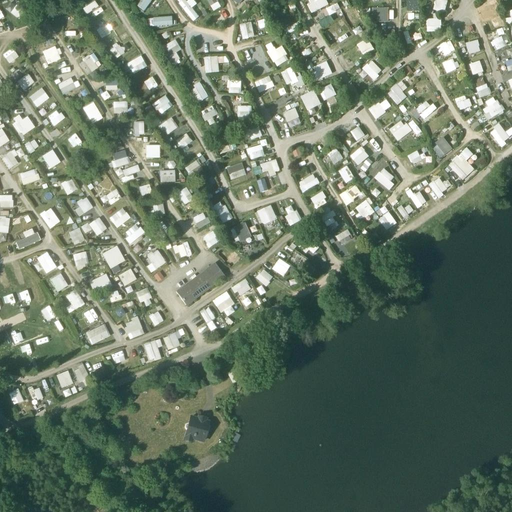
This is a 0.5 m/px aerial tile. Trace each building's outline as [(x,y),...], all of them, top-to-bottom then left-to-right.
[(144,12),(152,0),(141,0),(137,6),(144,12)] [(192,8),(197,4),(193,0),(188,0),(187,2),(185,0),(175,0),(193,22),(199,17),(192,8)] [(222,6),(218,0),(206,0),(214,11),(222,6)] [(326,0),(306,0),(312,12),(328,5),(326,0)] [(419,11),(418,0),(405,0),(406,11),(419,11)] [(446,0),(434,0),(433,10),(445,12),(448,0),(446,0)] [(103,5),(98,8),(102,14),(106,11),(103,5)] [(333,6),(326,8),(329,15),(336,13),(333,6)] [(388,22),(388,7),(375,7),(374,22),(388,22)] [(498,14),(490,16),(492,27),(500,25),(498,14)] [(105,17),(95,24),(98,29),(108,22),(105,17)] [(172,17),(152,17),(153,26),(172,26),(172,17)] [(258,21),(260,30),(268,28),(266,19),(258,21)] [(329,31),(338,39),(343,32),(346,34),(351,29),(340,19),(329,31)] [(440,19),(426,19),(426,31),(440,32),(440,19)] [(243,40),(255,37),(251,22),(239,25),(243,40)] [(65,37),(73,36),(73,24),(65,25),(65,37)] [(285,29),(288,34),(299,28),(296,24),(285,29)] [(103,39),(116,31),(113,26),(100,34),(103,39)] [(337,39),(340,43),(347,37),(345,34),(337,39)] [(495,51),(505,46),(501,37),(491,41),(495,51)] [(367,38),(356,45),(363,55),(374,48),(367,38)] [(179,59),(176,53),(181,49),(175,39),(164,46),(169,55),(167,56),(171,64),(179,59)] [(467,50),(479,46),(478,40),(465,43),(467,50)] [(451,41),(438,46),(442,56),(455,51),(451,41)] [(265,46),(275,67),(288,61),(281,46),(275,49),(272,43),(265,46)] [(120,57),(128,54),(124,45),(116,49),(120,57)] [(55,47),(42,50),(46,64),(59,61),(55,47)] [(13,48),(2,54),(7,63),(18,58),(13,48)] [(133,74),(147,66),(141,55),(127,63),(133,74)] [(218,56),(219,64),(227,62),(226,55),(218,56)] [(205,73),(218,72),(218,56),(204,57),(205,73)] [(442,63),(446,73),(458,68),(454,58),(442,63)] [(358,73),(363,78),(367,74),(373,80),(382,71),(371,60),(358,73)] [(482,67),(486,66),(485,60),(469,64),(472,75),(483,72),(482,67)] [(320,80),(332,74),(327,61),(315,66),(320,80)] [(408,65),(402,69),(406,76),(412,72),(408,65)] [(292,67),(280,72),(286,86),(295,82),(299,94),(307,91),(301,76),(296,78),(292,67)] [(316,71),(312,73),(315,82),(320,80),(316,71)] [(28,74),(16,82),(23,91),(34,83),(28,74)] [(270,76),(255,82),(259,93),(274,87),(270,76)] [(148,90),(157,86),(153,77),(144,80),(148,90)] [(475,81),(477,87),(485,83),(482,77),(475,81)] [(62,95),(80,87),(78,81),(72,83),(70,78),(57,84),(62,95)] [(241,81),(228,80),(227,93),(241,93),(241,81)] [(407,97),(402,92),(407,87),(401,80),(387,93),(397,105),(407,97)] [(117,89),(115,81),(104,83),(106,91),(117,89)] [(421,81),(413,87),(419,96),(428,90),(421,81)] [(475,89),(479,98),(491,93),(486,84),(475,89)] [(324,101),(336,95),(331,85),(319,90),(324,101)] [(191,90),(197,103),(207,98),(201,86),(191,90)] [(35,108),(49,99),(41,88),(28,97),(35,108)] [(306,111),(320,105),(314,90),(300,96),(306,111)] [(106,91),(101,94),(104,100),(109,97),(106,91)] [(160,114),(172,106),(165,95),(152,104),(160,114)] [(455,99),(458,108),(468,105),(465,95),(455,99)] [(485,102),(488,106),(482,110),(488,121),(503,113),(495,97),(485,102)] [(386,99),(369,109),(374,118),(392,108),(386,99)] [(127,113),(127,101),(113,102),(114,113),(127,113)] [(419,114),(429,106),(426,101),(415,109),(419,114)] [(92,124),(103,118),(93,102),(82,108),(92,124)] [(237,117),(249,117),(249,106),(237,106),(237,117)] [(201,111),(206,126),(214,124),(212,116),(216,115),(214,107),(201,111)] [(295,108),(283,113),(286,122),(299,117),(295,108)] [(57,110),(47,117),(53,126),(64,119),(57,110)] [(20,134),(28,128),(18,114),(10,119),(20,134)] [(171,118),(162,125),(168,134),(178,127),(171,118)] [(416,136),(421,132),(414,120),(408,124),(416,136)] [(143,135),(143,121),(133,122),(134,135),(143,135)] [(412,130),(406,123),(403,126),(400,121),(388,130),(398,141),(412,130)] [(350,132),(357,142),(365,136),(358,126),(350,132)] [(500,147),(510,139),(501,126),(491,134),(500,147)] [(243,142),(262,136),(259,127),(240,133),(243,142)] [(0,146),(8,143),(3,129),(0,130),(0,146)] [(177,139),(181,148),(192,142),(188,133),(177,139)] [(68,140),(74,147),(82,141),(77,134),(68,140)] [(432,144),(440,157),(452,150),(444,137),(432,144)] [(23,146),(29,154),(39,147),(33,139),(23,146)] [(247,150),(250,160),(264,155),(260,145),(247,150)] [(157,158),(157,147),(144,148),(144,159),(157,158)] [(349,157),(358,166),(369,156),(360,147),(349,157)] [(294,158),(301,156),(299,148),(292,150),(294,158)] [(327,154),(334,165),(343,159),(336,148),(327,154)] [(461,181),(475,170),(466,161),(473,155),(466,148),(447,165),(461,181)] [(53,151),(43,157),(50,167),(59,161),(53,151)] [(408,156),(413,165),(422,160),(417,151),(408,156)] [(113,155),(115,161),(111,162),(112,168),(129,164),(126,152),(113,155)] [(188,172),(201,165),(198,159),(185,167),(188,172)] [(365,171),(373,163),(368,159),(361,167),(365,171)] [(268,171),(269,175),(280,172),(276,160),(252,167),(255,175),(268,171)] [(226,168),(230,180),(246,174),(242,162),(226,168)] [(346,166),(338,171),(346,184),(355,178),(346,166)] [(22,185),(39,180),(36,168),(19,174),(22,185)] [(390,181),(393,178),(383,168),(374,178),(389,191),(394,185),(390,181)] [(160,182),(175,182),(175,170),(159,170),(160,182)] [(303,192),(319,184),(314,174),(298,183),(303,192)] [(256,181),(261,192),(269,189),(264,177),(256,181)] [(447,180),(443,183),(439,177),(428,185),(433,192),(431,194),(436,200),(443,195),(441,193),(451,186),(447,180)] [(67,195),(77,189),(70,178),(60,183),(67,195)] [(139,187),(142,196),(151,194),(148,184),(139,187)] [(356,185),(339,196),(346,206),(362,195),(356,185)] [(376,197),(381,193),(376,188),(371,193),(376,197)] [(417,209),(426,202),(419,192),(414,195),(410,188),(405,192),(417,209)] [(187,189),(178,193),(183,204),(192,200),(187,189)] [(106,194),(110,204),(121,200),(117,190),(106,194)] [(310,199),(317,209),(328,202),(321,192),(310,199)] [(0,207),(11,207),(10,195),(0,195),(0,207)] [(79,208),(75,210),(78,216),(92,209),(86,197),(76,202),(79,208)] [(356,207),(364,220),(375,213),(367,200),(356,207)] [(226,205),(222,207),(220,202),(213,206),(222,224),(233,218),(226,205)] [(153,209),(147,209),(148,215),(164,214),(163,204),(153,205),(153,209)] [(256,210),(260,225),(276,220),(272,205),(256,210)] [(288,215),(285,216),(290,226),(302,220),(297,210),(294,212),(291,205),(285,208),(288,215)] [(117,228),(130,217),(122,207),(108,219),(117,228)] [(384,216),(378,220),(386,231),(397,223),(385,207),(380,210),(384,216)] [(50,208),(39,215),(49,229),(60,222),(50,208)] [(404,221),(409,218),(404,208),(399,210),(404,221)] [(197,229),(209,224),(203,212),(192,218),(197,229)] [(0,232),(8,233),(9,217),(0,216),(0,232)] [(98,217),(88,224),(96,236),(107,229),(98,217)] [(245,223),(231,229),(238,243),(252,236),(245,223)] [(132,241),(142,234),(135,225),(125,232),(132,241)] [(69,232),(70,236),(63,239),(66,246),(74,243),(75,245),(84,241),(79,228),(69,232)] [(23,238),(33,234),(31,229),(21,233),(23,238)] [(336,237),(343,246),(353,239),(347,230),(336,237)] [(202,237),(208,248),(219,242),(213,231),(202,237)] [(18,250),(39,240),(36,232),(14,242),(18,250)] [(305,253),(310,250),(312,253),(319,250),(314,240),(301,247),(305,253)] [(180,252),(181,258),(191,256),(188,242),(172,246),(174,253),(180,252)] [(102,253),(109,269),(124,262),(117,246),(102,253)] [(157,249),(146,256),(151,262),(146,266),(151,273),(166,263),(157,249)] [(227,258),(234,265),(241,259),(234,251),(227,258)] [(75,266),(87,263),(85,252),(72,255),(75,266)] [(296,259),(301,265),(307,261),(302,254),(296,259)] [(173,291),(182,303),(223,275),(214,262),(173,291)] [(284,277),(288,270),(276,262),(272,269),(284,277)] [(117,276),(123,286),(136,280),(130,269),(117,276)] [(264,269),(256,277),(265,286),(273,279),(264,269)] [(157,282),(163,278),(160,272),(153,275),(157,282)] [(61,274),(49,279),(55,292),(67,287),(61,274)] [(92,283),(96,291),(109,285),(106,277),(92,283)] [(233,287),(239,297),(252,289),(245,279),(233,287)] [(261,295),(266,292),(262,286),(257,289),(261,295)] [(143,301),(146,307),(152,304),(146,288),(135,292),(139,303),(143,301)] [(76,290),(65,295),(69,305),(65,307),(68,313),(83,306),(76,290)] [(114,303),(124,301),(122,292),(112,294),(114,303)] [(228,316),(238,310),(226,292),(213,301),(221,313),(224,311),(228,316)] [(246,307),(252,303),(249,297),(243,301),(246,307)] [(41,310),(47,319),(54,314),(48,305),(41,310)] [(119,318),(125,314),(121,307),(115,311),(119,318)] [(211,331),(217,328),(212,320),(216,318),(209,307),(200,312),(211,331)] [(90,321),(97,316),(92,308),(84,313),(90,321)] [(154,326),(163,322),(158,311),(149,316),(154,326)] [(137,318),(123,323),(129,339),(144,334),(137,318)] [(103,324),(85,333),(91,345),(109,336),(103,324)] [(53,329),(58,340),(67,336),(62,325),(53,329)] [(176,338),(184,335),(181,329),(161,338),(167,351),(179,345),(176,338)] [(149,362),(161,358),(157,348),(162,346),(159,339),(143,344),(149,362)] [(122,350),(111,355),(115,364),(126,360),(122,350)] [(93,358),(101,374),(107,371),(100,355),(93,358)] [(73,367),(78,380),(88,376),(82,363),(73,367)] [(238,369),(243,379),(246,377),(241,367),(238,369)] [(233,384),(243,379),(238,369),(227,374),(233,384)] [(61,388),(73,384),(67,370),(56,375),(61,388)] [(39,386),(28,390),(32,401),(42,397),(39,386)] [(14,405),(23,401),(19,391),(10,395),(14,405)] [(191,439),(202,442),(208,423),(204,422),(204,421),(198,420),(190,418),(188,424),(185,425),(184,428),(186,431),(186,433),(192,435),(191,439)]
